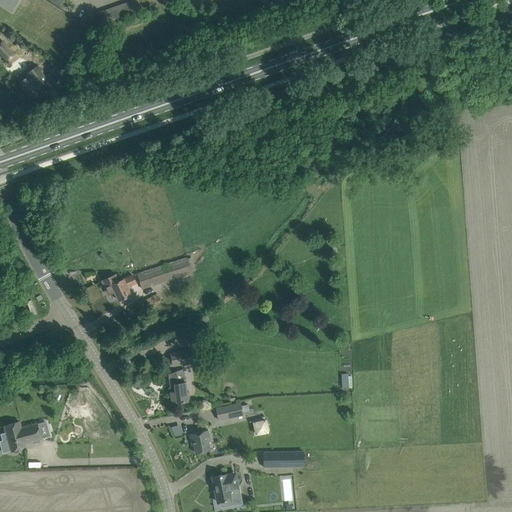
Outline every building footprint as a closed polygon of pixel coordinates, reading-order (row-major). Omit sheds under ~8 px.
[(127,2),(131,14),(136,13),(132,0),(127,2)] [(132,0),(136,13),(143,10),(138,0),(132,0)] [(122,4),(126,16),(131,14),(127,2),(122,4)] [(122,4),(117,6),(121,18),(126,16),(122,4)] [(121,18),(117,6),(112,7),(116,20),(121,18)] [(107,9),(111,22),(116,20),(112,7),(107,9)] [(102,11),(106,23),(111,22),(107,9),(102,11)] [(97,13),(101,25),(106,23),(102,11),(97,13)] [(3,40),(0,42),(0,54),(4,59),(13,51),(3,40)] [(53,70),(51,74),(60,80),(57,83),(63,88),(68,82),(65,80),(71,70),(58,62),(53,70)] [(42,91),(40,88),(49,82),(37,66),(28,72),(30,75),(20,83),(32,98),(42,91)] [(186,257),(137,273),(142,287),(196,270),(192,257),(186,258),(186,257)] [(118,282),(115,275),(101,281),(107,295),(113,292),(117,301),(130,295),(127,287),(136,283),(132,275),(118,282)] [(31,299),(27,301),(31,312),(36,310),(31,299)] [(196,361),(194,350),(171,354),(173,366),(196,361)] [(178,379),(176,371),(168,374),(172,403),(188,401),(188,400),(190,400),(189,391),(187,391),(186,382),(185,382),(184,378),(178,379)] [(352,388),(351,374),(342,374),(342,388),(352,388)] [(110,422),(87,391),(75,400),(98,431),(110,422)] [(216,408),(219,421),(244,415),(243,413),(250,411),(248,404),(242,406),(241,402),(216,408)] [(266,419),(253,421),(256,435),(269,432),(266,419)] [(6,433),(2,434),(4,441),(8,440),(9,444),(11,450),(21,448),(26,446),(25,444),(32,442),(33,444),(41,442),(40,440),(42,439),(42,438),(41,436),(37,423),(37,422),(21,426),(20,421),(14,423),(4,425),(6,433)] [(211,441),(209,430),(190,434),(191,440),(193,440),(196,453),(211,449),(209,441),(211,441)] [(280,451),(264,452),(264,467),(304,466),(303,451),(280,451)] [(233,473),(212,477),(217,501),(231,498),(232,503),(241,502),(238,488),(239,488),(238,483),(235,483),(233,473)]
